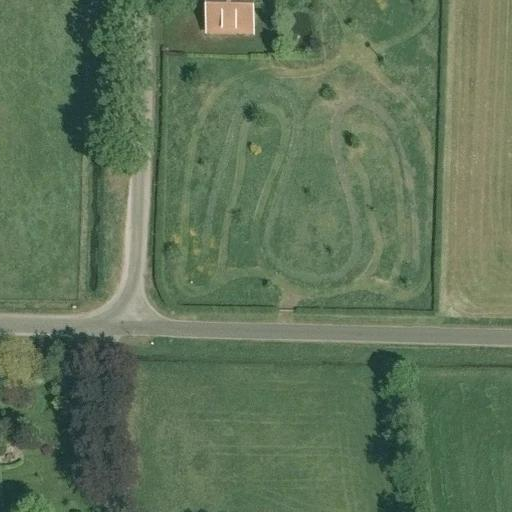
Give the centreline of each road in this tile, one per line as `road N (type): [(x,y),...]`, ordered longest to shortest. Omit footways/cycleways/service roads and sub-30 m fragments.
road 1 (unclassified): [(511,338),(131,328)]
road 2 (unclassified): [(131,328),(145,0)]
road 3 (unclassified): [(131,328),(0,324)]
